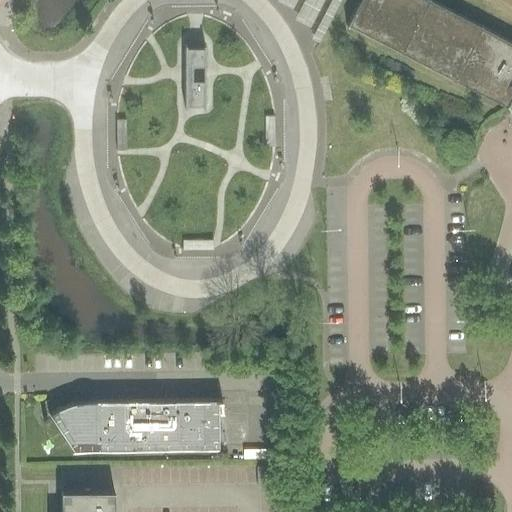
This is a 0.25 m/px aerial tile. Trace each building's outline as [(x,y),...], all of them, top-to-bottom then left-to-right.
[(511,41),(433,0),(359,0),(348,24),(507,106),(511,99),(511,41)] [(204,44),(204,47),(187,47),(187,44),(185,44),(185,107),(187,107),(187,104),(204,104),(204,107),(205,107),(205,44),(204,44)] [(222,398),(156,399),(93,400),(84,400),(74,402),(66,405),(57,409),(49,413),(46,415),(43,418),(44,419),(53,413),(74,449),(218,447),(217,400),(222,400),(222,398)] [(257,485),(280,485),(280,465),(257,465),(257,485)] [(114,511),(114,489),(61,489),(61,511),(114,511)]
